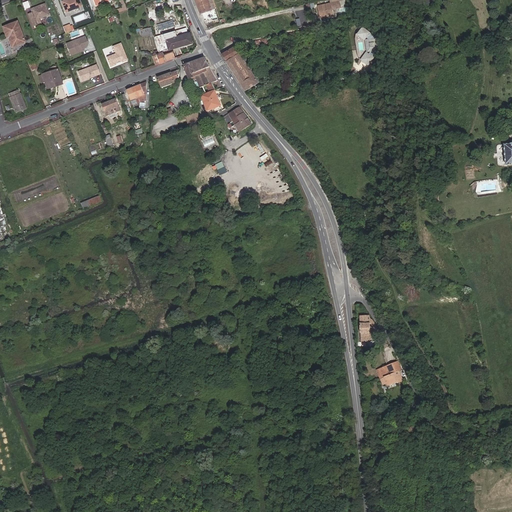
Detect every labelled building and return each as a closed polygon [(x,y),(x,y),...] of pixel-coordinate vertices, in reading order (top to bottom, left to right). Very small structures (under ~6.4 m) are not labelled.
[(81,8),(77,0),(70,0),(62,3),(66,14),(81,8)] [(195,0),(197,4),(201,16),(216,11),(212,0),(195,0)] [(339,1),(338,0),(328,0),(330,5),(321,7),(323,17),(332,15),(331,10),(341,8),(340,6),(339,1)] [(24,10),(30,8),(27,1),(22,3),(24,10)] [(117,11),(118,15),(126,11),(122,2),(119,3),(122,10),(117,11)] [(150,2),(142,5),(147,19),(154,18),(150,2)] [(47,16),(44,5),(30,9),(31,13),(26,15),(30,26),(35,25),(34,20),(38,19),(47,16)] [(15,22),(1,28),(5,39),(7,38),(9,38),(12,47),(13,51),(19,49),(17,45),(22,44),(15,22)] [(68,26),(62,29),(64,35),(71,33),(68,26)] [(152,35),(149,26),(138,30),(139,35),(147,33),(148,36),(152,35)] [(384,43),(363,28),(358,35),(365,40),(366,38),(370,40),(372,51),(369,55),(367,53),(362,60),(369,65),(384,43)] [(160,39),(154,41),(157,52),(168,49),(170,49),(189,43),(187,34),(174,37),(173,29),(159,33),(160,39)] [(85,38),(66,45),(70,57),(82,52),(81,51),(83,50),(86,49),(87,45),(85,38)] [(256,42),(258,52),(273,49),(270,39),(256,42)] [(121,45),(112,48),(115,56),(106,59),(109,69),(115,67),(115,66),(121,64),(121,65),(127,63),(121,45)] [(222,56),(245,92),(258,83),(251,72),(261,69),(260,66),(249,69),(235,48),(222,56)] [(155,56),(159,65),(174,59),(170,49),(168,49),(170,54),(162,57),(161,54),(155,56)] [(205,59),(184,66),(190,79),(195,78),(197,82),(200,89),(207,86),(210,91),(216,89),(213,84),(218,82),(210,67),(205,59)] [(35,61),(29,63),(32,71),(38,69),(35,61)] [(76,72),(79,82),(98,76),(95,66),(76,72)] [(62,83),(56,69),(41,75),(38,76),(42,83),(44,82),(46,87),(55,83),(56,85),(62,83)] [(173,82),(179,80),(179,71),(158,78),(162,88),(174,84),(173,82)] [(146,91),(146,82),(126,91),(131,102),(134,100),(135,102),(137,101),(138,104),(144,102),(141,97),(145,95),(143,92),(146,91)] [(17,91),(7,95),(15,115),(26,110),(17,91)] [(221,107),(215,91),(201,96),(207,112),(212,110),(221,107)] [(116,101),(102,106),(106,116),(108,115),(109,119),(117,116),(116,112),(120,110),(116,101)] [(172,108),(164,111),(166,117),(173,114),(172,108)] [(240,109),(229,115),(238,132),(251,124),(240,109)] [(190,116),(186,118),(189,125),(193,124),(200,121),(197,114),(190,116)] [(268,157),(262,159),(265,170),(271,168),(268,157)] [(220,175),(227,172),(222,161),(215,164),(220,175)] [(165,167),(160,171),(167,179),(173,174),(165,167)] [(100,202),(98,197),(86,201),(89,206),(100,202)] [(234,245),(230,247),(237,261),(241,259),(234,245)] [(369,316),(368,316),(361,317),(361,343),(374,342),(374,335),(371,335),(370,324),(375,324),(372,320),(370,320),(369,316)] [(400,370),(397,362),(378,368),(381,378),(384,376),(397,371),(400,370)] [(400,380),(397,371),(384,376),(387,384),(400,380)]
